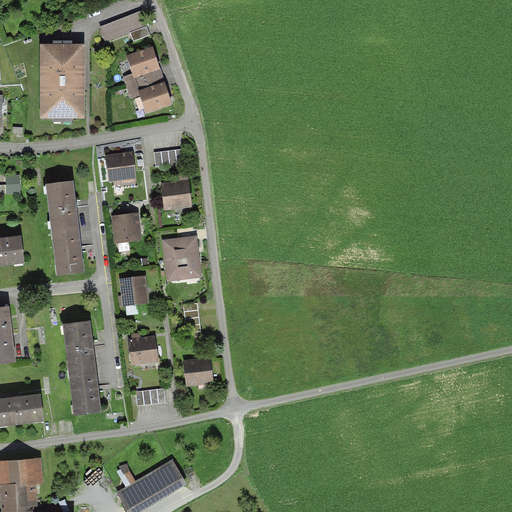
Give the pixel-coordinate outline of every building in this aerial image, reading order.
[(140,12),(100,27),(104,40),(145,24),(140,12)] [(82,121),(82,47),(70,47),(70,43),(50,43),(50,47),(37,47),(37,121),(52,121),(52,126),(69,126),(69,121),(82,121)] [(152,49),(125,58),(131,76),(123,78),(126,86),(145,80),(143,72),(158,67),(152,49)] [(140,94),(145,110),(169,103),(163,83),(148,88),(145,80),(126,86),(130,97),(140,94)] [(183,151),(154,154),(155,169),(185,166),(183,151)] [(104,159),(108,186),(138,182),(134,155),(104,159)] [(8,193),(21,192),(20,174),(6,175),(8,193)] [(160,187),(163,213),(191,210),(187,183),(160,187)] [(42,190),(53,277),(83,274),(72,186),(42,190)] [(141,243),(138,217),(110,220),(113,246),(141,243)] [(25,236),(0,238),(0,264),(15,263),(16,266),(28,265),(25,236)] [(195,238),(162,242),(167,284),(201,280),(195,238)] [(146,278),(119,281),(122,307),(149,304),(146,278)] [(0,365),(16,363),(8,309),(0,310),(0,365)] [(59,328),(70,418),(101,414),(89,324),(59,328)] [(153,336),(126,340),(131,367),(157,363),(153,336)] [(208,358),(182,361),(186,387),(211,384),(208,358)] [(135,393),(137,407),(166,403),(164,389),(135,393)] [(41,396),(0,401),(0,428),(44,423),(41,396)] [(39,458),(0,462),(0,489),(35,486),(42,485),(39,458)] [(125,511),(139,511),(185,485),(170,462),(136,482),(125,464),(117,469),(122,477),(119,479),(125,489),(115,495),(125,511)] [(0,489),(0,511),(28,511),(29,509),(36,509),(35,486),(0,489)]
